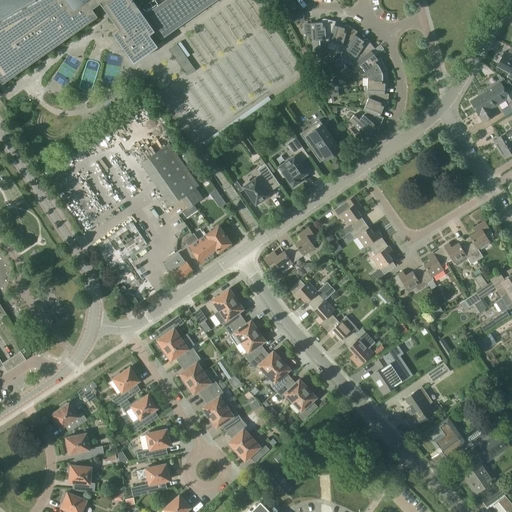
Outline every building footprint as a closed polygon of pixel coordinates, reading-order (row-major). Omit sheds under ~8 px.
[(0,0),(0,79),(2,82),(12,75),(13,75),(12,75),(13,76),(13,77),(97,15),(93,10),(91,7),(100,2),(118,28),(112,32),(133,62),(152,49),(157,45),(155,42),(160,38),(161,39),(168,33),(215,0),(0,0)] [(330,39),(334,25),(335,22),(324,19),(323,19),(322,20),(321,21),(321,22),(311,24),(313,49),(320,48),(319,40),(330,39)] [(354,35),(355,35),(357,31),(356,31),(347,25),(346,25),(345,25),(345,26),(344,26),(344,28),(334,25),(330,39),(329,42),(346,47),(354,35)] [(346,47),(340,56),(352,64),(371,51),(374,48),(367,39),(366,39),(366,38),(365,38),(365,39),(364,39),(363,40),(355,35),(354,35),(346,47)] [(186,75),(194,69),(176,43),(167,49),(186,75)] [(503,60),(499,67),(509,77),(511,78),(511,47),(511,46),(506,53),(504,52),(501,59),(503,60)] [(377,59),(371,51),(352,64),(351,65),(355,70),(361,66),(367,76),(385,70),(385,69),(384,69),(381,60),(381,59),(380,58),(379,58),(378,58),(377,59)] [(364,93),(370,93),(384,94),(384,84),(386,84),(387,83),(388,82),(388,81),(388,80),(385,72),(386,72),(385,70),(367,76),(368,76),(368,86),(365,86),(364,93)] [(470,101),(477,111),(485,106),(484,104),(503,93),(507,100),(508,102),(511,99),(511,92),(509,87),(505,89),(501,82),(470,101)] [(325,97),(338,95),(338,87),(321,89),(325,97)] [(388,94),(384,94),(370,93),(363,110),(366,111),(379,117),(379,116),(383,107),(385,107),(386,107),(387,106),(387,105),(388,105),(388,104),(388,95),(388,94)] [(492,109),(507,100),(503,93),(484,104),(485,106),(477,111),(479,115),(480,115),(484,122),(496,115),(492,109)] [(383,118),(379,116),(379,117),(366,111),(359,119),(354,115),(349,120),(367,136),(374,129),(375,129),(376,130),(377,129),(378,129),(379,128),(382,119),(383,119),(383,118)] [(319,120),(299,133),(319,162),(321,161),(320,160),(337,148),(338,149),(339,148),(319,120)] [(511,127),(493,139),(495,143),(495,144),(496,147),(498,147),(499,149),(511,140),(511,127)] [(491,140),(488,131),(482,133),(481,129),(471,133),(476,145),(491,140)] [(511,140),(499,149),(504,158),(511,153),(511,140)] [(152,176),(178,158),(168,143),(141,162),(152,176)] [(308,157),(300,144),(294,148),(298,154),(295,156),(293,157),(291,156),(288,159),(288,161),(279,167),(280,168),(278,170),(283,178),(286,176),(293,186),(301,181),(299,179),(307,173),(299,162),(302,160),(303,161),(308,157)] [(178,158),(152,176),(171,203),(181,196),(188,206),(201,197),(194,187),(197,184),(178,158)] [(242,184),(244,186),(243,186),(255,204),(258,202),(259,204),(267,199),(266,197),(268,195),(264,190),(269,187),(271,190),(279,185),(265,164),(257,170),(261,175),(256,178),(250,182),(248,180),(242,184)] [(243,190),(236,180),(231,184),(237,193),(243,190)] [(341,205),(334,210),(338,216),(341,213),(342,214),(353,230),(353,229),(365,222),(356,210),(361,206),(354,195),(346,200),(346,201),(341,205)] [(466,241),(478,260),(483,257),(478,249),(490,241),(487,237),(491,234),(483,221),(473,227),(477,234),(466,241)] [(350,232),(354,237),(356,235),(358,236),(365,247),(369,245),(373,250),(385,241),(378,231),(374,234),(365,222),(353,229),(353,230),(350,232)] [(208,249),(213,255),(231,242),(218,225),(205,233),(214,246),(208,249)] [(290,248),(297,259),(315,247),(312,244),(318,240),(309,228),(299,235),(303,239),(290,248)] [(354,237),(350,232),(344,236),(348,241),(354,237)] [(214,246),(205,233),(198,239),(194,233),(185,239),(189,245),(201,263),(213,255),(208,249),(214,246)] [(385,241),(373,250),(376,255),(373,257),(385,274),(396,266),(388,254),(392,251),(385,241)] [(471,264),(478,260),(466,241),(453,249),(450,244),(440,250),(447,262),(452,259),(455,263),(466,256),(471,264)] [(281,271),(297,259),(290,248),(279,256),(275,252),(265,259),(273,271),(278,267),(281,271)] [(442,266),(447,262),(440,250),(429,256),(432,261),(420,269),(429,283),(434,280),(432,277),(444,269),(442,266)] [(185,261),(178,252),(169,259),(169,260),(171,263),(165,267),(170,273),(169,273),(176,283),(193,270),(186,261),(185,261)] [(427,284),(429,283),(420,269),(407,277),(404,272),(398,275),(398,274),(392,278),(400,290),(406,287),(408,291),(415,287),(417,291),(428,285),(427,284)] [(501,297),(511,290),(511,274),(503,279),(498,272),(497,273),(494,270),(489,274),(490,277),(488,278),(490,282),(487,284),(480,274),(474,278),(481,288),(459,303),(464,311),(480,300),(479,297),(495,287),(501,297)] [(142,279),(123,292),(130,301),(149,289),(142,279)] [(327,282),(316,291),(308,282),(305,285),(300,279),(289,289),(294,295),(297,299),(301,295),(310,305),(320,295),(331,286),(327,282)] [(334,310),(324,299),(334,290),(331,286),(320,295),(310,305),(320,315),(316,319),(320,324),(320,323),(324,327),(335,317),(331,313),(334,310)] [(219,310),(237,297),(233,291),(232,293),(229,288),(212,300),(219,310)] [(511,290),(501,297),(509,309),(511,307),(511,290)] [(222,322),(226,329),(242,317),(238,312),(243,309),(240,304),(241,303),(237,297),(219,310),(212,315),(219,324),(222,322)] [(432,317),(442,311),(438,304),(428,310),(432,317)] [(199,324),(206,319),(199,309),(192,314),(199,324)] [(505,310),(491,319),(492,319),(483,325),(486,330),(508,316),(505,310)] [(162,351),(181,338),(174,329),(183,323),(178,315),(157,329),(161,336),(157,339),(160,344),(158,345),(162,351)] [(336,333),(345,343),(359,330),(356,326),(347,316),(340,322),(335,317),(324,327),(329,332),(328,332),(332,336),(336,333)] [(242,317),(226,329),(232,337),(230,338),(235,346),(241,342),(259,329),(255,323),(254,324),(251,320),(246,323),(242,317)] [(366,333),(367,332),(362,328),(360,330),(359,330),(345,343),(354,353),(350,356),(355,362),(355,361),(360,366),(374,353),(369,348),(375,343),(366,333)] [(248,362),(264,349),(260,343),(265,340),(262,336),(263,335),(259,329),(241,342),(247,351),(244,354),(248,362)] [(479,353),(496,342),(490,333),(473,344),(479,353)] [(232,347),(223,334),(212,341),(221,354),(232,347)] [(180,363),(196,352),(191,345),(187,348),(181,338),(162,351),(166,357),(168,356),(171,360),(175,357),(180,363)] [(432,343),(440,358),(449,354),(441,338),(432,343)] [(381,345),(374,351),(378,356),(385,349),(381,345)] [(380,369),(372,374),(384,393),(396,385),(397,384),(396,384),(406,378),(393,358),(402,353),(398,347),(376,362),(380,369)] [(0,367),(4,366),(8,371),(26,359),(23,354),(26,352),(24,349),(2,363),(0,359),(0,367)] [(266,373),(283,358),(278,353),(276,354),(273,351),(269,354),(264,350),(264,349),(248,362),(255,368),(258,365),(266,373)] [(185,385),(207,369),(203,372),(197,362),(201,360),(196,352),(180,363),(184,370),(180,373),(182,377),(181,379),(185,385)] [(276,391),(290,378),(286,372),(290,369),(286,365),(288,363),(283,358),(266,373),(274,382),(271,385),(276,391)] [(443,361),(424,375),(430,383),(449,370),(443,361)] [(132,367),(131,368),(130,367),(120,373),(119,372),(113,376),(114,377),(113,378),(122,391),(112,398),(117,405),(119,403),(127,398),(140,389),(135,383),(139,380),(134,374),(136,373),(132,367)] [(202,397),(218,386),(207,369),(185,385),(189,390),(190,389),(193,393),(198,390),(202,397)] [(293,402),(309,386),(304,381),(303,383),(299,379),(295,383),(290,378),(276,391),(281,396),(285,393),(293,402)] [(207,418),(226,405),(230,403),(218,386),(202,397),(207,404),(202,407),(205,411),(203,412),(207,418)] [(309,386),(293,402),(300,410),(297,413),(303,420),(317,407),(312,401),(316,397),(312,393),(314,392),(309,386)] [(422,386),(404,398),(409,405),(407,406),(408,409),(404,411),(415,427),(428,419),(426,416),(434,411),(429,404),(432,401),(422,386)] [(130,425),(135,432),(158,417),(153,410),(157,407),(153,401),(154,400),(150,394),(149,395),(148,394),(138,400),(137,399),(132,403),(132,404),(131,405),(127,398),(119,403),(125,412),(132,407),(140,418),(130,425)] [(56,421),(61,428),(64,425),(69,431),(86,420),(81,413),(77,416),(68,403),(67,404),(66,402),(60,406),(61,407),(51,414),(52,416),(51,416),(55,422),(56,421)] [(226,405),(207,418),(211,424),(213,423),(216,427),(221,424),(225,431),(241,420),(237,412),(230,403),(226,405)] [(431,440),(447,464),(465,451),(464,449),(467,447),(464,442),(464,439),(448,416),(435,426),(440,434),(431,440)] [(235,452),(251,437),(243,429),(247,425),(241,420),(225,431),(232,438),(228,442),(232,446),(230,447),(235,452)] [(275,437),(265,425),(258,431),(268,443),(275,437)] [(488,426),(469,439),(475,447),(494,434),(488,426)] [(148,433),(146,433),(149,449),(137,452),(139,460),(167,454),(165,446),(170,445),(168,437),(169,437),(168,430),(166,431),(166,429),(154,431),(154,430),(147,431),(148,433)] [(77,433),(77,435),(66,437),(66,439),(64,439),(66,446),(67,446),(69,453),(73,453),(75,460),(103,454),(102,446),(89,449),(86,433),(84,434),(84,432),(77,433)] [(466,468),(462,471),(476,492),(496,479),(490,471),(487,473),(482,465),(485,463),(500,453),(496,447),(500,445),(499,444),(503,441),(497,432),(494,434),(475,447),(479,454),(480,455),(476,458),(476,456),(463,465),(466,468)] [(251,437),(235,452),(240,458),(241,456),(245,460),(249,456),(255,462),(269,449),(263,443),(259,446),(251,437)] [(436,451),(428,454),(432,464),(439,461),(436,451)] [(114,452),(103,455),(104,462),(116,459),(114,452)] [(137,479),(147,477),(149,483),(131,487),(133,495),(166,488),(165,480),(169,479),(167,472),(169,471),(167,465),(166,465),(166,463),(154,466),(154,464),(147,466),(147,467),(146,468),(146,469),(136,471),(137,479)] [(70,473),(69,481),(73,482),(73,489),(94,491),(94,483),(89,483),(91,467),(89,467),(89,465),(82,464),(82,466),(71,465),(70,467),(69,466),(68,473),(70,473)] [(120,499),(121,485),(112,485),(112,499),(120,499)] [(496,498),(505,492),(500,485),(491,492),(496,498)] [(320,487),(320,499),(329,498),(329,486),(320,487)] [(228,487),(199,509),(201,511),(219,511),(215,507),(232,494),(228,487)] [(64,500),(61,507),(65,509),(63,511),(80,511),(86,500),(84,499),(85,498),(79,495),(78,496),(67,492),(66,494),(65,493),(62,499),(64,500)] [(247,493),(242,493),(235,492),(234,498),(247,500),(247,493)] [(188,511),(187,510),(190,507),(185,501),(186,500),(181,495),(180,496),(179,495),(170,503),(169,501),(164,506),(165,507),(164,508),(166,511),(188,511)] [(511,511),(511,503),(505,495),(498,501),(506,511),(507,511),(508,511),(511,511)] [(128,510),(134,503),(133,496),(126,497),(128,510)] [(267,511),(269,510),(260,501),(253,507),(255,509),(252,511),(250,510),(248,511),(267,511)]
